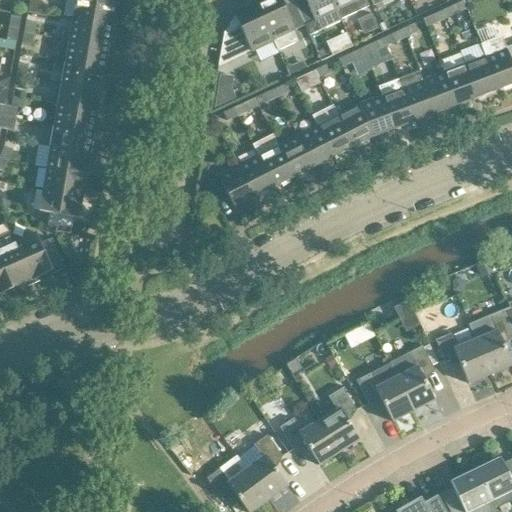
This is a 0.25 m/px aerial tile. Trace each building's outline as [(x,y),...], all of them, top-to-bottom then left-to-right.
[(34,0),(30,0),(28,12),(41,14),(43,2),(34,0)] [(75,0),(72,20),(112,27),(116,5),(110,4),(110,0),(75,0)] [(257,5),(256,5),(273,41),(278,51),(298,42),(294,32),(293,31),(305,26),(293,1),(281,6),(278,0),(266,0),(263,2),(258,5),(257,3),(256,3),(257,5)] [(294,0),(293,1),(305,26),(309,36),(323,29),(341,21),(340,20),(331,0),(294,0)] [(331,0),(340,20),(368,7),(365,0),(331,0)] [(463,2),(443,11),(446,19),(467,9),(463,2)] [(228,31),(224,33),(218,67),(256,49),(273,41),(256,5),(253,6),(253,7),(248,9),(247,7),(246,8),(247,9),(235,15),(240,25),(236,27),(237,28),(228,32),(228,31)] [(436,24),(446,19),(443,11),(432,16),(436,24)] [(9,28),(18,30),(20,18),(11,16),(9,28)] [(72,20),(68,41),(109,48),(112,27),(72,20)] [(26,22),(24,34),(33,35),(35,23),(26,22)] [(403,30),(406,37),(417,32),(414,25),(403,30)] [(16,42),(18,30),(9,28),(7,40),(16,42)] [(395,43),(406,37),(403,30),(392,35),(395,43)] [(334,55),(354,47),(348,33),(329,42),(334,55)] [(33,35),(24,34),(22,46),(31,47),(33,35)] [(480,45),(485,57),(497,90),(511,84),(511,47),(507,49),(503,37),(480,45)] [(0,48),(15,51),(16,42),(7,40),(0,38),(0,48)] [(109,48),(68,41),(65,63),(105,70),(109,48)] [(374,44),(363,49),(366,56),(377,51),(374,44)] [(366,56),(363,49),(352,54),(355,61),(366,56)] [(485,57),(464,65),(477,98),(497,90),(485,57)] [(65,63),(61,84),(101,91),(105,70),(65,63)] [(16,76),(26,78),(28,66),(18,64),(16,76)] [(464,65),(443,73),(456,106),(477,98),(464,65)] [(326,66),(315,71),(318,79),(329,74),(326,66)] [(315,71),(295,81),(300,93),(321,84),(318,79),(315,71)] [(419,72),(398,80),(414,122),(435,114),(423,81),(419,72)] [(443,73),(423,81),(435,114),(456,106),(443,73)] [(24,90),(26,78),(16,76),(14,88),(24,90)] [(378,88),(381,96),(394,130),(414,122),(398,80),(378,88)] [(61,84),(57,105),(97,112),(101,91),(61,84)] [(278,97),(289,92),(285,85),(275,90),(278,97)] [(216,96),(213,108),(234,99),(230,90),(216,96)] [(275,90),(254,99),(258,107),(278,97),(275,90)] [(373,137),(394,130),(381,96),(358,105),(373,137)] [(244,104),(234,109),(238,116),(248,112),(244,104)] [(57,105),(53,126),(94,134),(97,112),(57,105)] [(353,147),(373,137),(358,105),(337,116),(353,147)] [(6,118),(15,120),(17,108),(11,107),(8,106),(6,118)] [(312,116),(317,126),(333,157),(353,147),(337,116),(332,106),(312,116)] [(227,121),(238,116),(234,109),(223,114),(227,121)] [(13,132),(15,120),(6,118),(4,130),(7,131),(13,132)] [(53,126),(50,148),(90,155),(94,134),(53,126)] [(313,167),(333,157),(317,126),(297,136),(313,167)] [(272,135),(252,145),(258,156),(274,188),(294,177),(278,146),(272,135)] [(297,136),(278,146),(294,177),(313,167),(297,136)] [(4,147),(0,156),(0,158),(8,162),(13,151),(4,147)] [(50,148),(46,169),(86,176),(90,155),(50,148)] [(258,156),(238,166),(254,198),(274,188),(258,156)] [(8,162),(0,158),(0,171),(4,173),(8,162)] [(233,208),(254,198),(238,166),(217,176),(218,178),(211,182),(209,195),(214,206),(229,198),(233,208)] [(46,169),(42,190),(83,197),(86,176),(46,169)] [(83,197),(42,190),(38,212),(49,214),(47,227),(56,228),(55,232),(70,234),(73,218),(79,219),(83,197)] [(0,263),(11,289),(31,280),(15,243),(10,233),(8,234),(3,233),(0,234),(0,263)] [(35,234),(15,243),(31,280),(51,272),(52,274),(64,269),(51,239),(40,244),(35,234)] [(492,260),(478,266),(481,275),(496,269),(492,260)] [(0,263),(0,294),(11,289),(0,263)] [(511,331),(504,312),(469,326),(475,341),(490,375),(511,365),(502,341),(511,337),(511,331)] [(468,384),(490,375),(475,341),(457,348),(451,334),(435,340),(446,365),(458,360),(468,384)] [(389,364),(413,411),(435,400),(427,385),(423,377),(434,371),(422,347),(389,364)] [(334,355),(326,359),(332,370),(341,366),(334,355)] [(392,422),(413,411),(389,364),(356,381),(358,385),(368,405),(380,399),(392,422)] [(319,421),(339,453),(359,440),(345,418),(357,411),(343,388),(328,397),(337,411),(319,421)] [(339,453),(319,421),(302,432),(294,419),(279,428),(293,450),(305,443),(319,466),(339,453)] [(246,470),(268,500),(288,486),(272,465),(283,457),(267,436),(253,446),(263,458),(246,470)] [(500,458),(475,470),(494,509),(495,509),(510,502),(511,505),(511,459),(503,464),(500,458)] [(252,511),(268,500),(246,470),(230,482),(221,470),(207,480),(223,501),(233,493),(247,511),(252,511)] [(453,488),(440,495),(450,511),(495,511),(495,509),(494,509),(475,470),(450,482),(453,488)] [(420,498),(395,511),(445,511),(437,496),(424,504),(420,498)]
